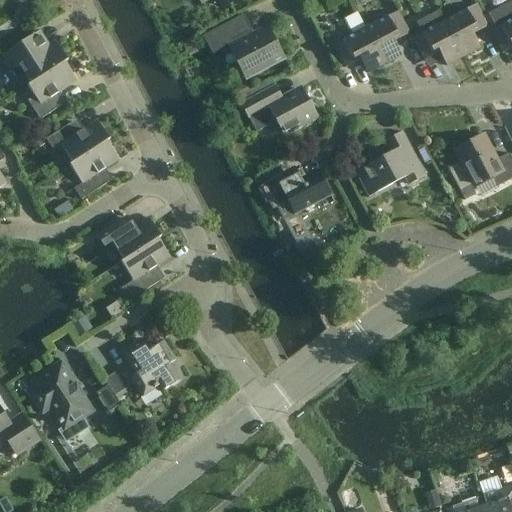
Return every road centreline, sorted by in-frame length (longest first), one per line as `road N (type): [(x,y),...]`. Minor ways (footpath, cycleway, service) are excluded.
road 1 (tertiary): [(268,406),(388,311),(511,245)]
road 2 (residential): [(268,406),(205,329),(204,252),(161,173)]
road 3 (residential): [(161,173),(77,14)]
road 4 (residential): [(0,231),(59,235),(161,173)]
road 5 (tertiary): [(130,511),(268,406)]
road 6 (residential): [(345,106),(511,92)]
road 7 (residential): [(286,0),(345,106)]
